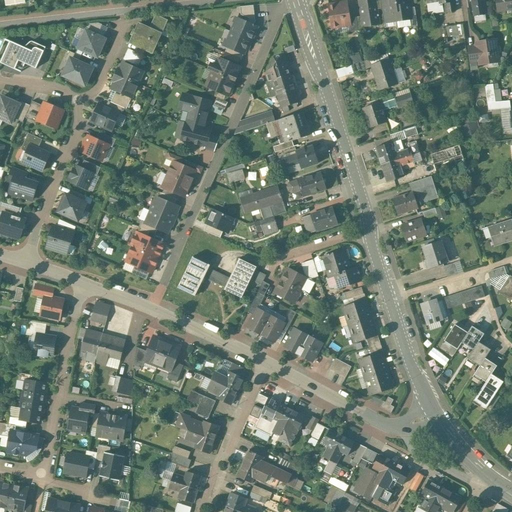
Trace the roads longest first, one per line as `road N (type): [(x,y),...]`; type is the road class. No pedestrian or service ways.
road 1 (residential): [(289,0),(163,289)]
road 2 (tertiary): [(296,0),(389,298)]
road 3 (residential): [(80,282),(265,362)]
road 4 (residential): [(80,282),(41,478)]
road 5 (residential): [(75,103),(77,124),(26,261)]
road 6 (residential): [(265,362),(205,511)]
road 7 (residential): [(265,362),(379,422),(405,425)]
road 8 (residential): [(389,298),(511,261)]
road 9 (tertiary): [(389,298),(434,411)]
